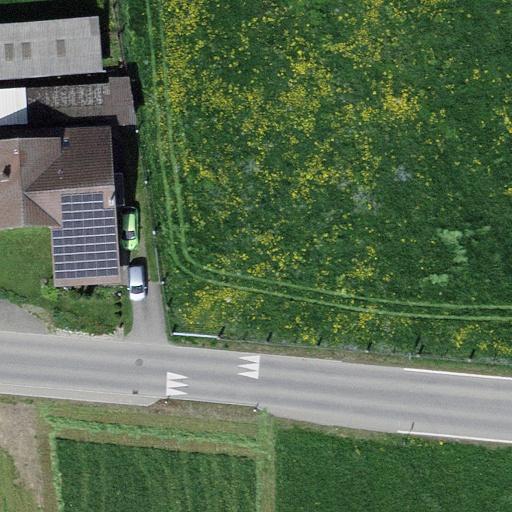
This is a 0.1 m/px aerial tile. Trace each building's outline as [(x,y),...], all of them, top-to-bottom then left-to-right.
[(0,76),(102,70),(99,20),(0,25),(0,76)] [(113,83),(29,88),(32,124),(115,118),(113,83)] [(24,88),(0,89),(0,126),(26,125),(24,88)] [(46,144),(53,219),(59,281),(119,276),(107,138),(46,144)] [(0,224),(53,219),(46,144),(0,148),(0,224)]
